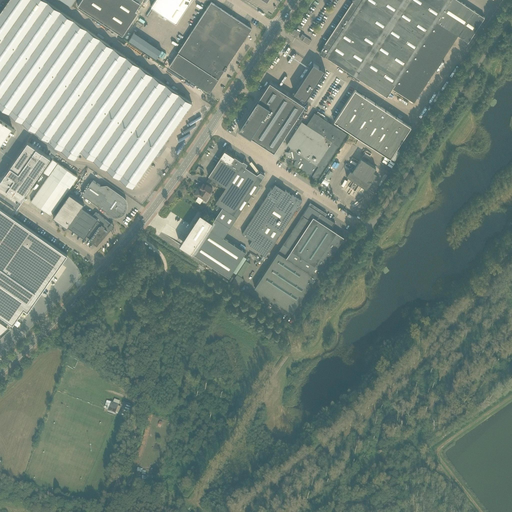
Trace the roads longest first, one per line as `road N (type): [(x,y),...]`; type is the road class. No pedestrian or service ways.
road 1 (unclassified): [(506,22),(371,226),(210,126)]
road 2 (track): [(243,511),(360,420),(511,261)]
road 3 (track): [(187,500),(371,226)]
road 4 (track): [(132,233),(164,260),(137,414),(115,483)]
road 5 (primary): [(210,126),(102,267)]
road 6 (track): [(511,395),(433,454),(479,511)]
road 7 (unknown): [(352,217),(379,176),(369,151),(350,151),(335,177),(337,207)]
road 8 (track): [(295,339),(215,286),(163,272)]
road 9 (primary): [(102,267),(0,370)]
road 10 (unclassified): [(102,267),(0,194)]
